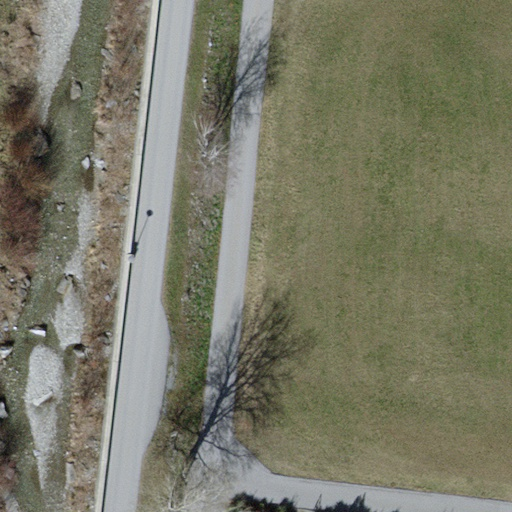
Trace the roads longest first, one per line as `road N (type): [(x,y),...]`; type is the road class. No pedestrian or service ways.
road 1 (residential): [(184,0),(127,511)]
road 2 (residential): [(260,0),(207,511)]
